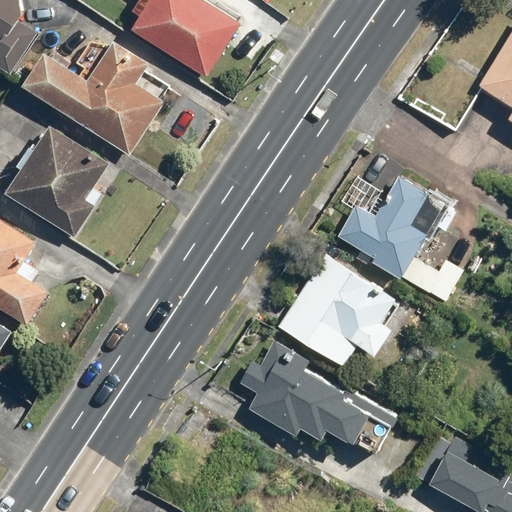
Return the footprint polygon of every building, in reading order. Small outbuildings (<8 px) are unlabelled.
[(0,0),(0,68),(16,79),(45,32),(17,14),(25,0),(0,0)] [(244,27),(204,0),(153,0),(133,30),(207,81),(244,27)] [(511,34),(481,88),(511,106),(511,111),(507,120),(511,122),(511,34)] [(88,82),(45,54),(24,87),(133,158),(169,101),(139,82),(150,65),(114,41),(88,82)] [(26,164),(0,147),(0,190),(76,240),(104,195),(95,189),(112,162),(52,123),(26,164)] [(377,216),(357,204),(339,235),(376,257),(374,260),(403,277),(446,203),(400,176),(377,216)] [(344,197),(360,206),(372,186),(356,177),(344,197)] [(0,308),(27,327),(48,295),(20,276),(44,241),(0,211),(0,308)] [(383,320),(398,297),(371,280),(370,281),(327,253),(281,324),(344,365),(359,344),(377,355),(395,328),(383,320)] [(440,271),(416,257),(404,276),(447,301),(465,269),(447,259),(440,271)] [(0,351),(13,332),(0,323),(0,351)] [(312,358),(275,339),(262,363),(254,359),(242,383),(261,392),(253,407),(299,431),(302,426),(324,438),(329,427),(380,454),(401,414),(348,387),(346,390),(306,369),(312,358)] [(511,511),(511,464),(456,435),(431,482),(467,500),(464,506),(475,511),(511,511)]
